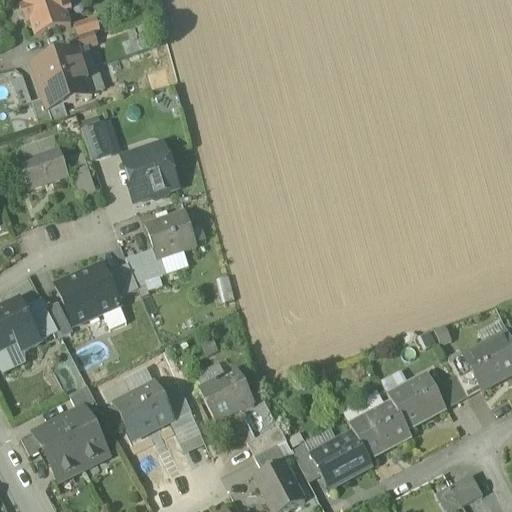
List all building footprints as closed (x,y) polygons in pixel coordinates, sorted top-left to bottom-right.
[(30,26),(34,41),(70,29),(66,16),(71,14),(66,0),(20,0),(23,9),(19,10),(25,28),(30,26)] [(73,27),(77,39),(92,34),(99,32),(95,20),(73,27)] [(96,47),(92,34),(77,39),(68,42),(73,55),(76,53),(76,54),(96,47)] [(91,99),(91,97),(83,75),(83,73),(76,54),(76,53),(73,55),(32,68),(44,103),(47,114),(47,113),(62,109),(91,99)] [(95,69),(83,73),(83,75),(91,97),(103,93),(95,69)] [(148,83),(151,92),(175,83),(172,75),(148,83)] [(19,111),(31,107),(23,81),(11,84),(19,111)] [(31,107),(39,129),(51,125),(47,113),(47,114),(44,103),(31,107)] [(47,113),(51,125),(66,120),(62,109),(47,113)] [(104,128),(114,158),(119,156),(109,127),(104,128)] [(81,136),(90,165),(114,158),(104,128),(81,136)] [(25,165),(58,154),(53,140),(20,151),(25,165)] [(143,161),(143,166),(126,171),(132,187),(129,188),(134,205),(175,191),(165,159),(162,155),(157,152),(150,153),(145,157),(143,161)] [(145,157),(150,153),(123,161),(126,171),(143,166),(143,161),(145,157)] [(19,167),(28,195),(67,182),(58,154),(25,165),(19,167)] [(70,164),(74,176),(85,172),(81,160),(70,164)] [(74,179),(81,199),(93,194),(86,175),(75,179),(74,179)] [(146,230),(158,263),(160,263),(183,255),(195,251),(193,246),(189,232),(184,217),(146,230)] [(189,232),(193,246),(205,243),(200,229),(189,232)] [(188,270),(183,255),(160,263),(165,278),(188,270)] [(151,256),(138,260),(146,284),(159,280),(151,256)] [(135,288),(146,284),(138,260),(125,265),(126,267),(135,288)] [(102,265),(52,286),(72,332),(102,319),(120,311),(121,311),(117,300),(106,276),(102,265)] [(106,276),(117,300),(137,292),(135,288),(126,267),(106,276)] [(227,279),(216,282),(222,306),(233,303),(227,279)] [(0,355),(1,357),(6,355),(17,349),(20,355),(40,346),(39,344),(24,311),(19,302),(0,310),(0,355)] [(24,311),(39,344),(57,335),(45,312),(40,304),(24,311)] [(57,305),(45,312),(57,335),(60,341),(73,334),(72,332),(57,305)] [(120,311),(102,319),(108,334),(126,326),(120,311)] [(483,349),(506,337),(499,325),(477,336),(483,349)] [(431,333),(412,343),(419,356),(438,346),(431,333)] [(505,381),(511,376),(511,348),(506,337),(483,349),(462,360),(469,371),(480,393),(504,380),(505,381)] [(199,346),(206,361),(217,356),(210,341),(199,346)] [(17,349),(6,355),(14,372),(26,366),(20,355),(17,349)] [(0,375),(1,378),(14,372),(6,355),(1,357),(0,357),(0,375)] [(446,361),(455,378),(467,400),(480,393),(469,371),(465,373),(456,356),(446,361)] [(195,377),(201,389),(224,377),(218,365),(195,377)] [(123,382),(131,399),(153,388),(144,371),(123,382)] [(198,391),(216,427),(254,409),(235,372),(224,377),(201,389),(198,391)] [(380,384),(388,398),(408,388),(400,373),(380,384)] [(388,398),(391,405),(406,432),(424,423),(424,422),(444,411),(433,390),(427,378),(408,388),(388,398)] [(445,412),(467,400),(455,378),(433,390),(444,411),(445,412)] [(122,425),(132,444),(146,436),(146,435),(158,429),(158,430),(171,424),(153,388),(131,399),(114,408),(122,425)] [(82,410),(85,417),(97,411),(86,390),(68,399),(75,414),(82,410)] [(164,400),(176,423),(190,416),(180,392),(164,400)] [(376,394),(355,405),(363,420),(384,409),(376,394)] [(348,428),(349,428),(363,420),(355,405),(340,412),(348,428)] [(384,409),(363,420),(349,428),(353,435),(367,462),(386,452),(385,451),(409,439),(406,432),(391,405),(384,409)] [(122,425),(114,408),(99,415),(108,432),(122,425)] [(42,454),(58,485),(107,460),(85,417),(82,410),(75,414),(33,435),(33,436),(42,454)] [(200,438),(190,416),(176,423),(170,426),(179,448),(200,438)] [(247,447),(255,461),(277,449),(286,444),(285,443),(278,430),(247,447)] [(330,433),(305,447),(310,457),(336,444),(330,433)] [(299,435),(285,443),(286,444),(291,454),(305,447),(299,435)] [(370,468),(367,462),(353,435),(336,444),(310,457),(309,457),(321,479),(327,492),(347,481),(346,480),(370,468)] [(19,443),(29,461),(42,454),(33,436),(19,443)] [(204,448),(200,438),(179,448),(183,457),(204,448)] [(291,454),(307,486),(321,479),(309,457),(310,457),(305,447),(291,454)] [(284,463),(277,449),(255,461),(262,475),(284,463)] [(267,504),(271,511),(290,511),(306,504),(284,463),(262,475),(256,478),(269,503),(267,504)] [(471,478),(460,483),(471,505),(482,499),(471,478)] [(461,510),(471,505),(460,483),(450,489),(461,510)] [(457,511),(461,510),(450,489),(439,495),(448,511),(457,511)]
